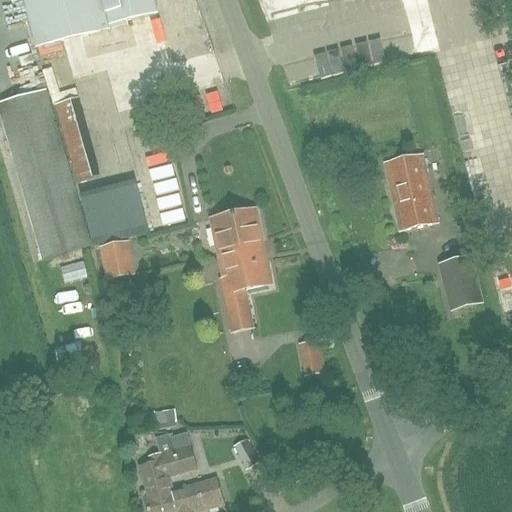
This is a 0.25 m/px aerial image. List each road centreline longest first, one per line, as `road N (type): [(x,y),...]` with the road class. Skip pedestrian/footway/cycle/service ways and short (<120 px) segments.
road 1 (residential): [(394,453),(224,0)]
road 2 (unclassified): [(394,453),(511,381)]
